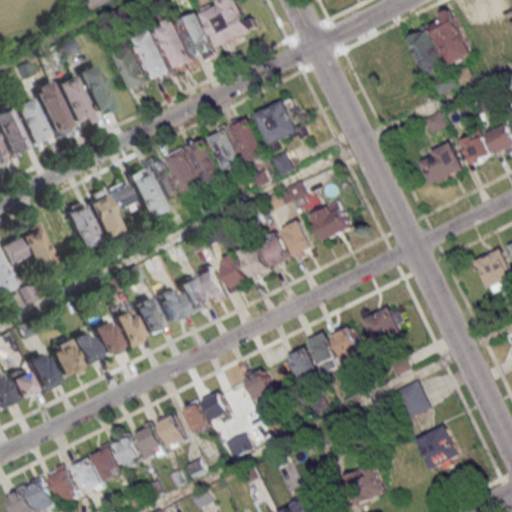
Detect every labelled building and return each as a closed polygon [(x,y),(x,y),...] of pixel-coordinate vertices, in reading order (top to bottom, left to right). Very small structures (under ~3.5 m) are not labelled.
[(202,9),(219,0),(239,0),(254,29),(221,46),(202,9)] [(451,64),(500,44),(482,0),(473,0),(456,7),(457,9),(433,18),(451,64)] [(511,0),(488,0),(505,42),(511,39),(511,0)] [(183,20),(200,11),(219,49),(202,58),(183,20)] [(160,30),(177,21),(196,59),(179,67),(160,30)] [(433,27),(411,35),(426,75),(448,67),(433,27)] [(139,40),(156,32),(175,69),(158,78),(139,40)] [(411,92),(408,84),(419,80),(404,42),(370,56),(388,101),(411,92)] [(117,52),(134,43),(153,80),(136,89),(117,52)] [(73,72),(91,63),(109,101),(92,110),(73,72)] [(52,84),(69,75),(88,113),(71,121),(52,84)] [(30,93),(47,85),(66,122),(49,131),(30,93)] [(9,105),(26,97),(45,134),(28,143),(9,105)] [(260,111),(272,145),(305,133),(293,99),(260,111)] [(0,140),(0,108),(5,106),(23,144),(6,152),(0,140)] [(449,124),(441,111),(426,120),(434,133),(449,124)] [(234,126),(251,117),(270,154),(253,163),(234,126)] [(511,147),(511,126),(509,121),(488,132),(500,154),(511,147)] [(212,135),(229,171),(247,162),(230,126),(212,135)] [(494,154),(481,131),(463,141),(476,164),(494,154)] [(191,146),(208,137),(227,175),(209,183),(191,146)] [(432,184),(468,169),(456,140),(420,155),(432,184)] [(169,157),(186,149),(205,186),(188,195),(169,157)] [(180,192),(164,156),(146,164),(162,199),(180,192)] [(126,180),(143,171),(162,208),(145,217),(126,180)] [(105,188),(115,211),(132,204),(122,180),(105,188)] [(306,194),(301,185),(293,190),(298,198),(306,194)] [(83,201),(101,193),(119,230),(102,239),(83,201)] [(354,226),(340,201),(314,215),(327,241),(354,226)] [(62,212),(79,204),(98,241),(80,250),(62,212)] [(284,227),(301,219),(314,245),(298,254),(284,227)] [(16,236),(33,227),(52,265),(35,273),(16,236)] [(263,239),(280,230),(293,257),(276,265),(263,239)] [(241,250),(258,241),(271,268),(254,276),(241,250)] [(478,257),(490,291),(511,282),(511,266),(506,248),(478,257)] [(228,264),(225,257),(236,251),(250,278),(233,286),(223,267),(228,264)] [(143,261),(149,275),(163,269),(158,255),(143,261)] [(195,272),(212,264),(226,290),(209,299),(195,272)] [(0,267),(10,287),(0,291),(0,267)] [(174,284),(191,275),(204,302),(187,310),(174,284)] [(9,313),(37,298),(30,285),(2,300),(9,313)] [(155,300),(172,292),(182,312),(166,320),(155,300)] [(130,306),(147,297),(160,324),(143,332),(130,306)] [(367,317),(377,343),(405,331),(394,305),(367,317)] [(109,315),(126,307),(139,333),(123,342),(109,315)] [(21,338),(50,328),(45,316),(16,326),(21,338)] [(88,327),(104,318),(118,345),(101,353),(88,327)] [(366,352),(353,325),(335,334),(347,360),(366,352)] [(66,338),(83,329),(96,356),(79,364),(66,338)] [(325,372),(343,365),(330,331),(312,337),(325,372)] [(52,349),(50,344),(63,338),(77,366),(58,375),(46,352),(52,349)] [(303,380),(321,372),(309,346),(290,354),(303,380)] [(23,359),(40,351),(53,377),(36,386),(23,359)] [(249,377),(265,369),(276,390),(259,398),(249,377)] [(13,399),(31,392),(25,372),(6,378),(13,399)] [(0,379),(10,400),(0,404),(0,379)] [(227,388),(244,379),(254,400),(237,408),(227,388)] [(408,416),(431,408),(423,383),(400,390),(408,416)] [(205,400),(222,391),(232,412),(216,420),(205,400)] [(198,433),(214,423),(199,398),(183,408),(198,433)] [(160,422),(177,413),(190,440),(173,448),(160,422)] [(138,432),(155,424),(169,450),(152,459),(138,432)] [(420,437),(433,468),(463,455),(449,424),(420,437)] [(129,470),(146,461),(133,434),(116,442),(129,470)] [(95,455),(112,446),(126,473),(109,481),(95,455)] [(76,465),(93,456),(107,483),(90,491),(76,465)] [(389,493),(375,462),(334,481),(347,511),(389,493)] [(49,471),(66,463),(79,489),(63,498),(49,471)] [(28,484),(45,475),(59,502),(42,510),(28,484)] [(194,492),(202,508),(217,500),(209,485),(194,492)] [(18,511),(11,496),(28,488),(40,511),(18,511)] [(281,508),(282,511),(313,511),(309,498),(281,508)] [(0,511),(0,503),(6,500),(11,511),(0,511)]
